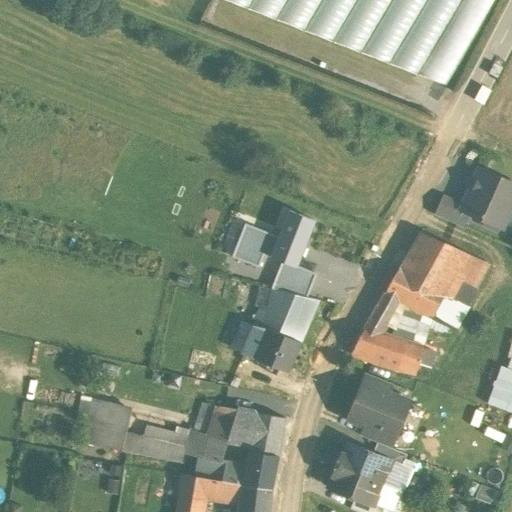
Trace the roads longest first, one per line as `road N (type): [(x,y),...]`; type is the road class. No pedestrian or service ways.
road 1 (residential): [(290,511),(307,415),(326,371),(511,28)]
road 2 (track): [(511,157),(98,0)]
